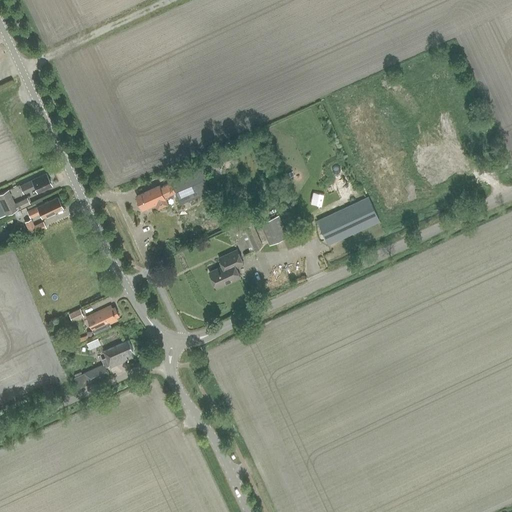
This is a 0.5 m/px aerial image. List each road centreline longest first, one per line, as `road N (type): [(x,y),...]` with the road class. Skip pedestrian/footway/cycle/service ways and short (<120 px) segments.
road 1 (tertiary): [(185,341),(511,193)]
road 2 (tertiary): [(124,285),(0,27)]
road 3 (unclassified): [(0,433),(139,369),(169,366)]
road 4 (tertiary): [(246,511),(169,366)]
